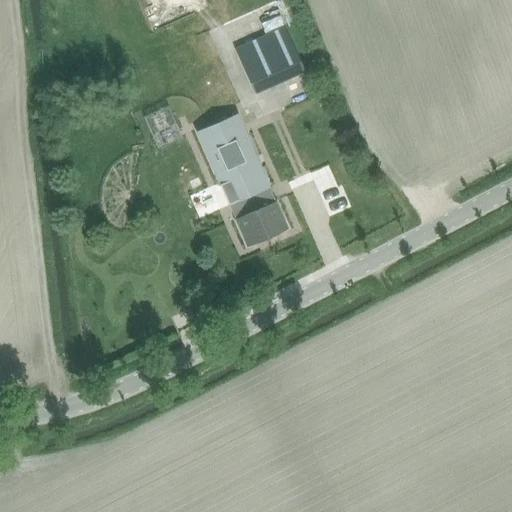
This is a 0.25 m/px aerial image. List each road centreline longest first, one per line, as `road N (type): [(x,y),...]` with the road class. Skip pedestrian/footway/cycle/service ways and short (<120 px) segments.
road 1 (unclassified): [(0,419),(53,412),(175,366),(511,187)]
road 2 (track): [(217,44),(330,281)]
